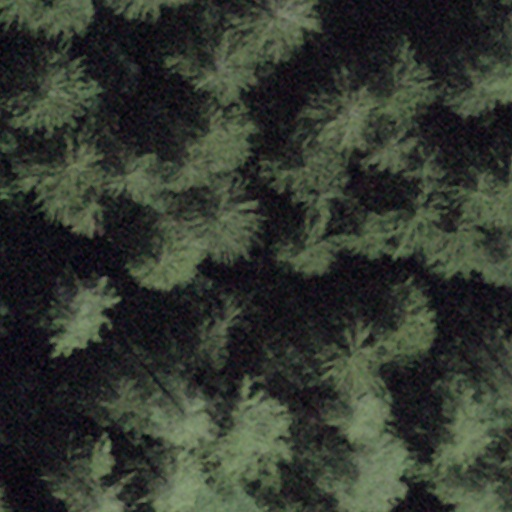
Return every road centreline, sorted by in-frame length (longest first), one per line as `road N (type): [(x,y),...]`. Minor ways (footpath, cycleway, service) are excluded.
road 1 (track): [(511,295),(248,269),(99,284),(0,340)]
road 2 (track): [(99,284),(47,409),(35,511)]
